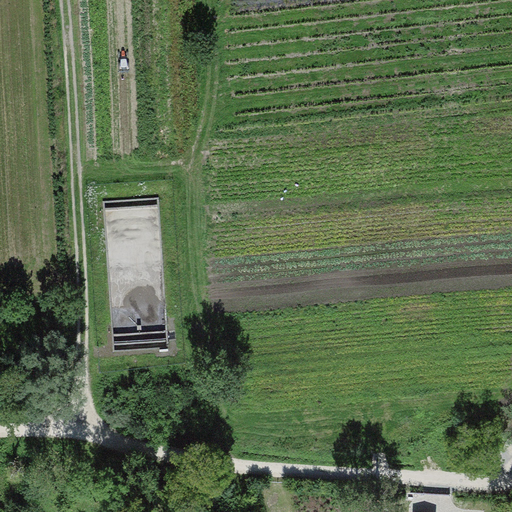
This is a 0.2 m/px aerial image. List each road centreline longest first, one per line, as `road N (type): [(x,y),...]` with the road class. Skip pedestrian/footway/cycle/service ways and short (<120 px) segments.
road 1 (track): [(0,434),(54,425),(212,461),(511,478)]
road 2 (track): [(63,0),(87,431)]
